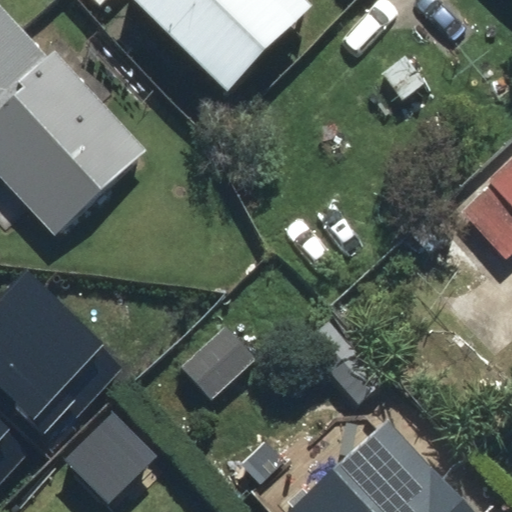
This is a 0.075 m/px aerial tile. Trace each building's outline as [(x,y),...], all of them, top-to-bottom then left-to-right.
[(0,0),(0,167),(65,238),(157,154),(63,52),(56,59),(0,0)] [(98,0),(108,10),(118,0),(98,0)] [(320,0),(145,0),(241,98),(331,11),(320,0)] [(511,158),(459,209),(511,264),(511,263),(511,158)] [(28,272),(0,299),(0,376),(54,431),(121,365),(28,272)] [(219,402),(267,354),(238,325),(190,372),(219,402)] [(0,414),(0,478),(32,448),(0,414)] [(350,417),(258,502),(266,511),(486,511),(398,417),(373,441),(350,417)]
